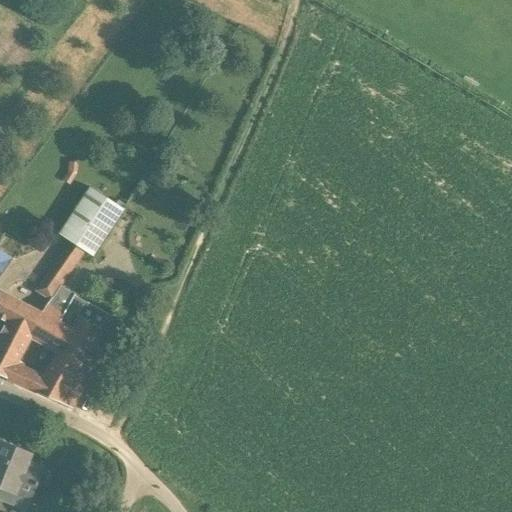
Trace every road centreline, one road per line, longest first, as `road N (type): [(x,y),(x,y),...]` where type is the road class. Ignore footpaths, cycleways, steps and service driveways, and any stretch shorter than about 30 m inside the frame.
road 1 (track): [(302,0),(113,443)]
road 2 (residential): [(113,443),(0,388)]
